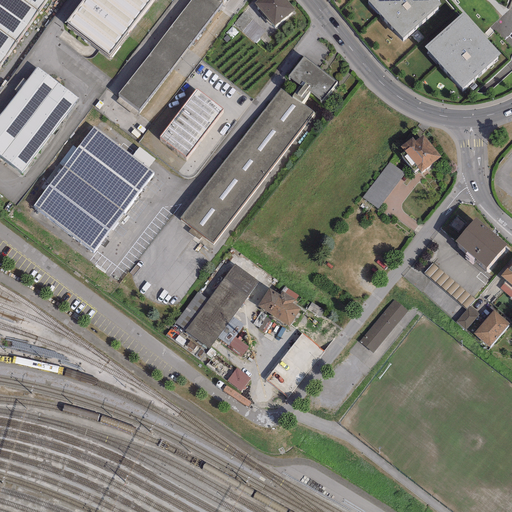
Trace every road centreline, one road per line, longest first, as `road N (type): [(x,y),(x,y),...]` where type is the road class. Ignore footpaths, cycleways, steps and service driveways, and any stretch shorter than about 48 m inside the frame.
road 1 (unclassified): [(476,187),(456,198),(284,414)]
road 2 (tertiary): [(310,0),(397,97),(430,114),(470,118)]
